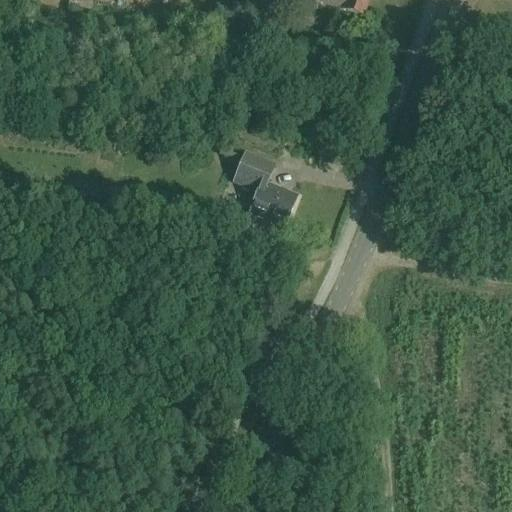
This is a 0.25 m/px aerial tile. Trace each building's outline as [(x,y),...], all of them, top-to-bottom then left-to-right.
[(368,0),(314,0),(338,8),(338,9),(362,18),(368,0)] [(75,6),(75,24),(99,23),(98,5),(75,6)] [(252,29),(251,40),(250,54),(262,55),(264,41),(263,30),(252,29)] [(114,153),(127,155),(129,140),(117,138),(114,153)] [(258,194),(250,216),(284,229),(297,197),(266,185),(273,166),(244,154),(232,184),(258,194)] [(185,211),(160,206),(161,201),(131,196),(127,220),(156,225),(157,220),(183,225),(185,211)]
